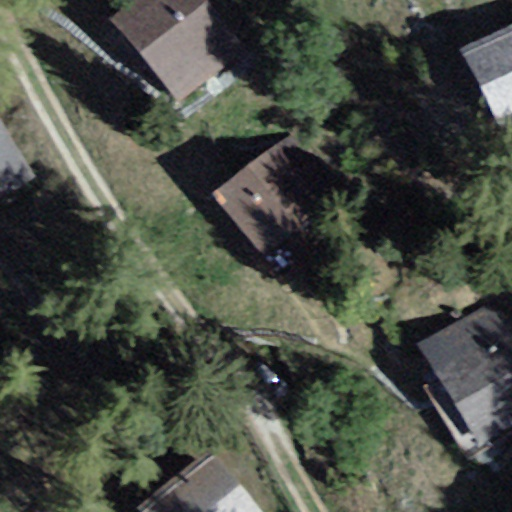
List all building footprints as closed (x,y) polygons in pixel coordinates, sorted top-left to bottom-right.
[(190,0),(125,0),(82,30),(138,110),(225,51),(190,0)] [(511,42),(450,63),(473,134),(511,121),(511,42)] [(0,140),(0,193),(24,179),(0,140)] [(284,146),(192,201),(237,276),(329,221),(284,146)] [(511,427),(511,356),(486,313),(426,348),(482,445),(511,427)] [(250,511),(223,464),(139,511),(250,511)]
